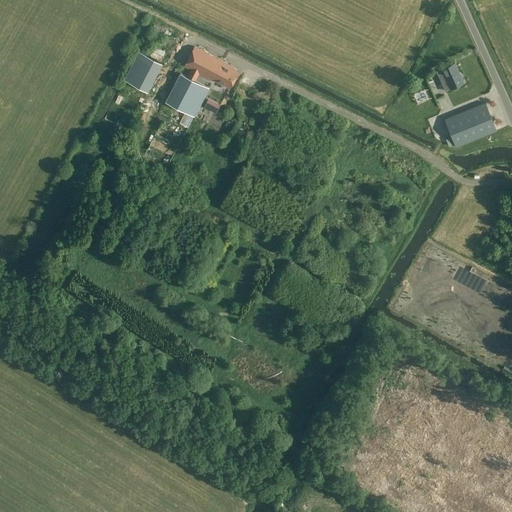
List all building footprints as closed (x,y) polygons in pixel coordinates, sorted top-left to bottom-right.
[(197,73),(214,82),(215,80),(230,88),(238,72),(232,68),(233,67),(193,46),(183,66),(190,69),(186,76),(179,73),(164,101),(193,116),(208,87),(194,80),(197,73)] [(162,63),(139,51),(124,80),(147,92),(162,63)] [(450,89),(464,83),(455,63),(441,69),(443,73),(439,76),(446,91),(450,89)] [(417,79),(422,89),(433,84),(428,74),(417,79)] [(445,119),(456,147),(497,130),(485,102),(445,119)]
